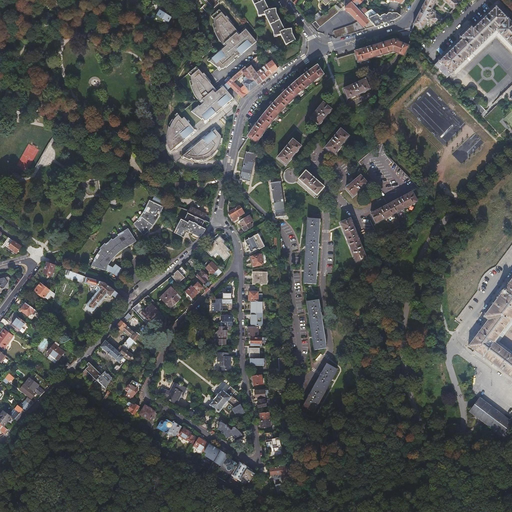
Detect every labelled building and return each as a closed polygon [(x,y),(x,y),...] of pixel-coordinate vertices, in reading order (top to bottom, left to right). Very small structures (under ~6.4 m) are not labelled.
[(213,7),(213,8),(218,2),(220,0),(201,0),(202,0),(206,4),(202,8),(207,13),(213,7)] [(251,0),(258,11),(259,16),(265,16),(273,31),(274,37),(281,35),(286,45),(295,40),(292,34),(291,29),(285,30),(276,14),(275,9),(269,10),(263,0),(251,0)] [(337,2),(335,0),(320,0),(322,1),(321,3),(321,4),(321,5),(321,6),(321,7),(322,8),(323,9),(324,9),(325,8),(326,8),(327,8),(328,9),(329,9),(337,2)] [(356,7),(348,0),(347,0),(346,1),(348,3),(344,8),(366,29),(376,25),(359,10),(356,7)] [(425,0),(413,24),(421,28),(429,19),(437,25),(443,19),(431,9),(436,0),(442,0),(454,9),(462,0),(425,0)] [(329,9),(313,22),(318,28),(338,10),(338,9),(341,7),(337,2),(329,9)] [(496,30),(511,46),(511,22),(508,19),(509,18),(508,17),(507,18),(497,7),(497,6),(497,5),(496,6),(495,5),(494,6),(495,7),(473,28),(472,27),(473,26),(472,25),(471,26),(471,25),(470,26),(468,25),(459,34),(460,35),(459,36),(460,37),(459,38),(460,39),(461,38),(461,39),(438,61),(434,65),(446,78),(450,74),(451,74),(452,73),(496,30)] [(365,13),(377,25),(383,23),(395,18),(398,16),(400,15),(397,12),(389,12),(387,14),(385,14),(381,15),(381,16),(380,16),(376,13),(376,14),(370,8),(368,11),(365,13)] [(156,15),(154,13),(151,18),(155,20),(159,22),(159,21),(161,22),(161,23),(167,25),(171,18),(162,12),(159,10),(156,15)] [(214,20),(214,24),(213,24),(214,31),(217,37),(220,42),(221,41),(223,43),(223,44),(223,45),(225,48),(224,48),(224,47),(216,54),(217,54),(216,56),(215,54),(207,61),(209,62),(214,65),(219,67),(217,69),(219,71),(222,69),(223,70),(225,67),(226,68),(235,60),(234,60),(238,57),(239,58),(257,42),(245,28),(241,32),(242,33),(240,35),(233,26),(234,25),(230,20),(227,16),(226,17),(219,10),(211,17),(214,20)] [(334,31),(336,38),(347,35),(364,29),(357,22),(354,24),(334,31)] [(392,52),(404,56),(407,50),(408,46),(399,42),(393,40),(382,44),(355,52),(355,53),(336,59),(339,67),(357,61),(358,62),(392,52)] [(273,56),(269,48),(263,53),(264,55),(267,61),(268,60),(268,59),(273,56)] [(258,60),(256,58),(250,63),(256,70),(262,65),(258,60)] [(272,74),(278,69),(271,62),(266,66),(272,74)] [(250,66),(246,70),(247,71),(249,74),(258,85),(262,82),(256,74),(254,71),(250,66)] [(255,142),(256,142),(259,139),(267,127),(276,117),(281,111),(294,98),(306,87),(315,80),(323,75),(317,66),(307,73),(304,76),(295,83),(287,90),(283,93),(275,101),(272,104),(271,106),(264,114),(255,125),(251,130),(247,136),(248,137),(255,142)] [(256,74),(262,82),(272,74),(266,66),(256,74)] [(205,78),(206,77),(204,73),(202,75),(196,67),(188,74),(191,77),(191,79),(191,81),(192,84),(194,92),(196,95),(198,98),(201,101),(199,102),(201,105),(200,107),(199,105),(191,112),(200,122),(203,120),(204,122),(203,122),(205,124),(209,121),(208,120),(210,118),(211,119),(223,109),(222,108),(224,107),(225,108),(235,100),(233,98),(227,91),(223,87),(222,85),(220,87),(221,89),(217,92),(215,93),(213,91),(215,89),(210,83),(205,78)] [(246,70),(244,68),(231,79),(228,81),(229,82),(233,86),(235,89),(242,98),(243,98),(248,94),(258,85),(249,74),(240,81),(244,86),(240,87),(235,81),(247,71),(246,70)] [(365,79),(344,89),(348,99),(370,89),(365,79)] [(192,84),(191,81),(190,82),(191,89),(194,95),(197,99),(198,98),(196,95),(194,92),(192,84)] [(233,86),(229,82),(227,84),(223,87),(227,91),(233,86)] [(470,95),(465,99),(481,115),(485,111),(470,95)] [(323,103),(311,117),(319,124),(331,109),(323,103)] [(175,116),(176,117),(176,118),(174,120),(172,119),(169,125),(167,131),(167,137),(167,144),(169,144),(170,147),(172,150),(174,148),(175,149),(185,141),(184,140),(185,139),(186,138),(187,139),(191,136),(190,135),(191,134),(192,135),(197,131),(195,129),(194,130),(188,123),(190,122),(188,120),(187,121),(184,117),(182,119),(178,115),(177,114),(175,116)] [(221,136),(215,129),(216,129),(214,127),(210,130),(211,131),(209,134),(208,132),(193,145),(194,146),(191,148),(190,147),(188,149),(189,150),(181,158),(182,159),(183,160),(184,158),(187,159),(190,160),(192,158),(194,160),(195,160),(195,162),(200,162),(205,160),(210,158),(215,155),(218,151),(217,150),(218,148),(219,146),(220,146),(220,145),(222,146),(223,139),(221,139),(221,136)] [(340,129),(325,148),(334,154),(348,136),(340,129)] [(235,165),(232,178),(250,181),(256,154),(248,152),(255,142),(248,137),(247,138),(238,152),(235,165)] [(293,140),(278,159),(286,165),(301,146),(293,140)] [(306,171),(299,180),(318,195),(325,186),(306,171)] [(360,175),(346,187),(353,196),(368,183),(360,175)] [(281,182),(272,183),(276,218),(286,217),(281,182)] [(412,193),(370,215),(375,224),(417,202),(412,193)] [(149,202),(146,209),(143,214),(139,218),(134,224),(144,236),(154,226),(159,218),(164,208),(162,207),(165,201),(155,198),(155,197),(152,203),(149,202)] [(239,206),(228,213),(234,223),(239,220),(238,218),(244,214),(239,206)] [(203,219),(206,214),(192,207),(189,211),(189,212),(203,219)] [(185,237),(188,233),(190,234),(190,232),(194,234),(193,237),(200,240),(202,238),(207,229),(202,226),(205,220),(203,219),(189,212),(187,216),(186,216),(184,220),(182,219),(175,233),(185,237)] [(311,219),(308,219),(304,284),(317,284),(320,214),(311,213),(311,219)] [(205,220),(210,223),(212,217),(206,214),(203,219),(205,220)] [(253,221),(249,215),(243,219),(241,220),(242,222),(240,223),(245,231),(253,226),(251,222),(253,221)] [(366,259),(358,240),(350,219),(340,223),(356,263),(366,259)] [(102,249),(99,252),(95,258),(94,261),(91,266),(112,273),(117,277),(122,271),(116,265),(113,268),(108,263),(120,250),(136,241),(128,228),(118,235),(114,239),(113,238),(107,244),(106,242),(101,248),(102,249)] [(251,249),(259,243),(254,236),(246,241),(251,249)] [(21,246),(8,237),(3,244),(16,253),(17,251),(19,252),(22,249),(20,247),(21,246)] [(228,246),(224,241),(220,237),(206,250),(212,257),(217,253),(224,261),(230,255),(228,252),(229,251),(226,247),(228,246)] [(264,264),(262,255),(251,258),(253,267),(264,264)] [(189,270),(198,262),(193,257),(184,265),(189,270)] [(211,262),(206,267),(212,274),(218,269),(211,262)] [(55,266),(47,263),(43,274),(52,276),(55,266)] [(184,265),(174,274),(175,275),(172,277),(178,283),(185,277),(183,276),(189,270),(184,265)] [(77,273),(66,269),(64,276),(75,280),(76,277),(77,274),(78,273),(77,273)] [(196,277),(203,284),(207,280),(206,279),(208,277),(202,271),(196,277)] [(252,285),(267,285),(267,272),(252,272),(252,285)] [(0,278),(0,293),(11,280),(8,276),(0,278)] [(121,303),(125,302),(124,300),(105,283),(86,278),(85,283),(94,286),(95,286),(100,291),(98,293),(86,306),(93,312),(104,300),(110,301),(110,300),(113,297),(120,304),(121,303)] [(511,279),(511,281),(509,283),(509,282),(508,284),(507,283),(505,286),(506,287),(499,296),(498,295),(496,298),(497,298),(496,300),(497,300),(484,316),(483,317),(484,317),(483,317),(484,318),(483,318),(484,319),(484,318),(488,321),(479,332),(469,346),(469,345),(468,346),(469,347),(468,347),(469,348),(470,347),(483,357),(482,358),(483,358),(484,358),(511,378),(511,279)] [(50,290),(41,283),(38,287),(39,289),(35,293),(43,300),(50,290)] [(189,296),(202,287),(198,283),(192,289),(190,287),(185,292),(189,296)] [(202,287),(189,297),(191,299),(192,299),(203,288),(202,287)] [(171,288),(160,298),(170,308),(173,305),(174,306),(180,300),(176,296),(177,295),(171,288)] [(222,300),(222,304),(232,304),(232,291),(226,291),(226,294),(222,294),(222,300)] [(251,302),(263,302),(263,295),(258,294),(258,293),(250,292),(250,297),(249,297),(249,302),(251,302)] [(222,312),(222,304),(222,300),(216,300),(216,304),(212,304),(212,312),(222,312)] [(319,301),(307,302),(315,351),(327,349),(319,301)] [(251,314),(262,314),(263,302),(251,302),(251,314)] [(14,303),(11,308),(16,311),(16,312),(19,307),(14,303)] [(133,309),(148,325),(157,315),(158,316),(161,313),(153,304),(145,311),(137,303),(132,309),(133,309)] [(35,310),(26,304),(21,310),(22,312),(29,317),(31,313),(32,314),(35,310)] [(15,323),(13,326),(20,332),(27,323),(19,317),(21,315),(16,312),(16,311),(10,319),(15,323)] [(251,327),(262,327),(262,314),(251,314),(251,327)] [(223,327),(231,327),(232,327),(232,317),(221,316),(221,323),(223,323),(223,327)] [(128,336),(135,341),(147,327),(143,323),(136,333),(122,321),(117,326),(128,336)] [(223,327),(219,327),(219,331),(218,331),(215,334),(214,337),(214,340),(218,340),(219,346),(226,346),(226,337),(227,337),(227,332),(231,332),(231,327),(223,327)] [(248,328),(248,338),(251,338),(258,338),(258,328),(248,328)] [(1,335),(0,337),(0,345),(4,349),(14,336),(5,329),(0,335),(1,335)] [(129,360),(132,355),(127,351),(135,341),(128,336),(116,350),(124,356),(129,360)] [(261,346),(261,338),(258,338),(251,338),(251,346),(261,346)] [(119,362),(124,356),(116,350),(105,341),(100,347),(119,362)] [(49,349),(46,353),(57,361),(60,357),(61,358),(64,353),(54,345),(53,346),(52,345),(50,347),(51,348),(50,350),(49,349)] [(249,348),(249,359),(250,359),(259,359),(260,349),(249,348)] [(217,363),(220,363),(220,371),(231,371),(231,358),(228,358),(228,354),(217,354),(217,363)] [(264,366),(264,359),(259,359),(250,359),(250,368),(254,368),(254,366),(264,366)] [(102,377),(90,364),(88,363),(86,365),(88,367),(81,374),(86,378),(89,374),(105,389),(112,378),(109,375),(105,371),(102,374),(104,376),(102,377)] [(306,396),(308,397),(303,406),(313,412),(337,370),(327,364),(322,372),(320,371),(318,375),(320,376),(310,393),(308,392),(306,396)] [(117,365),(111,371),(115,374),(120,367),(117,365)] [(9,374),(6,377),(5,379),(8,382),(9,380),(11,381),(14,378),(9,374)] [(257,376),(252,377),(253,386),(263,384),(261,376),(259,376),(258,375),(256,375),(257,376)] [(34,391),(41,396),(45,391),(38,386),(29,380),(26,385),(34,391)] [(139,384),(132,381),(125,391),(128,393),(125,397),(131,400),(138,390),(136,389),(139,384)] [(174,384),(170,393),(165,391),(162,389),(159,395),(163,397),(167,399),(169,401),(176,405),(181,395),(183,396),(186,389),(180,386),(181,385),(180,385),(179,386),(174,384)] [(36,393),(34,392),(24,385),(21,388),(24,390),(23,392),(30,398),(34,393),(35,394),(36,393)] [(223,408),(227,403),(227,402),(236,392),(230,387),(225,393),(222,391),(218,395),(213,401),(210,406),(219,413),(222,408),(223,408)] [(255,399),(265,398),(264,391),(255,391),(255,399)] [(236,392),(227,402),(227,403),(235,409),(235,410),(235,412),(235,413),(236,414),(237,415),(238,415),(240,414),(241,414),(241,413),(241,412),(241,410),(241,409),(240,408),(239,408),(238,408),(237,407),(240,404),(235,400),(239,394),(236,392)] [(28,398),(25,401),(32,406),(35,403),(28,398)] [(506,416),(505,417),(479,398),(470,412),(506,438),(511,429),(511,417),(511,419),(506,416)] [(104,399),(100,405),(104,408),(108,401),(106,400),(104,399)] [(25,401),(24,400),(20,406),(27,411),(32,406),(25,401)] [(263,402),(263,400),(257,401),(258,403),(257,404),(258,408),(266,406),(265,402),(263,402)] [(134,407),(131,405),(127,410),(134,415),(139,408),(135,405),(134,407)] [(146,425),(150,428),(158,416),(154,413),(154,412),(151,410),(149,408),(148,408),(145,406),(139,415),(149,421),(146,425)] [(19,412),(13,418),(17,421),(25,412),(18,407),(16,410),(19,412)] [(10,416),(13,418),(19,412),(16,410),(15,409),(10,416)] [(0,424),(1,425),(3,426),(4,427),(7,424),(11,427),(17,421),(13,418),(10,416),(4,411),(1,415),(2,416),(0,417),(0,424)] [(260,414),(260,421),(270,420),(269,413),(260,414)] [(165,421),(164,422),(163,422),(162,421),(161,422),(160,422),(156,428),(166,435),(173,424),(167,420),(165,421)] [(220,432),(221,432),(220,432),(220,433),(220,434),(221,434),(221,435),(222,435),(223,434),(225,436),(227,435),(228,437),(232,436),(235,441),(243,437),(241,435),(239,432),(237,430),(235,429),(234,428),(233,428),(233,427),(233,428),(232,428),(231,429),(232,430),(230,431),(229,430),(227,427),(223,424),(219,422),(217,422),(215,429),(217,430),(218,431),(220,432)] [(166,435),(174,440),(176,435),(180,429),(181,427),(174,423),(173,424),(166,435)] [(180,429),(176,435),(186,441),(187,439),(189,440),(190,443),(193,445),(197,439),(190,435),(191,434),(183,429),(182,431),(180,429)] [(268,455),(283,453),(281,445),(283,445),(281,438),(272,440),(272,438),(273,438),(272,432),(264,433),(267,450),(270,449),(271,453),(268,453),(268,455)] [(193,447),(203,453),(204,452),(209,444),(198,438),(197,439),(193,445),(193,447)] [(212,459),(214,460),(219,451),(214,448),(213,448),(212,447),(209,444),(204,452),(207,454),(206,455),(212,459)] [(216,465),(220,468),(220,467),(225,459),(223,458),(225,455),(219,451),(214,460),(217,463),(216,465)] [(225,469),(232,474),(235,469),(233,468),(236,464),(234,463),(226,458),(225,459),(220,467),(224,470),(225,469)] [(287,480),(287,474),(286,468),(284,468),(284,465),(282,465),(282,468),(279,468),(278,468),(278,469),(269,469),(270,476),(271,476),(272,478),(274,478),(274,476),(277,475),(277,477),(277,479),(279,479),(280,485),(275,486),(277,495),(284,494),(283,488),(283,486),(288,485),(287,480)] [(250,482),(252,478),(255,474),(251,472),(247,469),(242,477),(250,482)] [(259,501),(257,499),(256,501),(264,507),(267,501),(261,498),(259,501)]
